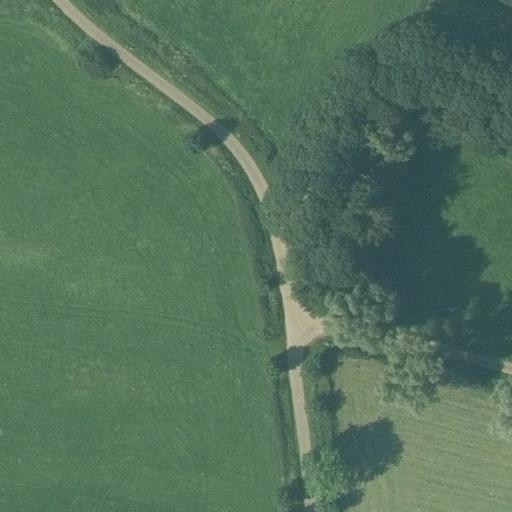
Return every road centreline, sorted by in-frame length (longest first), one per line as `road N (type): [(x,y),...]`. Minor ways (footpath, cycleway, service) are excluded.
road 1 (unclassified): [(292,314),(272,220),(241,155),(59,0)]
road 2 (unclassified): [(511,371),(292,314)]
road 3 (unclassified): [(311,511),(292,314)]
